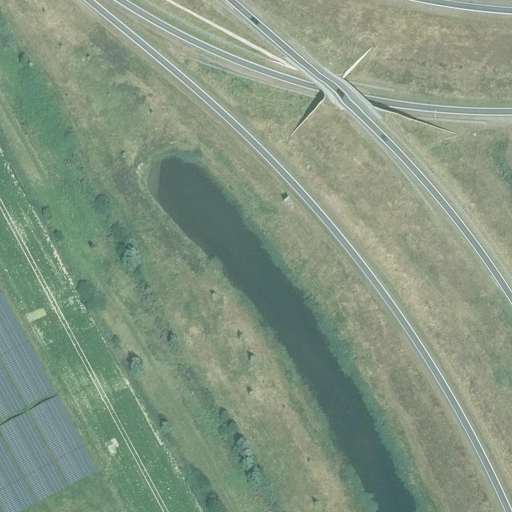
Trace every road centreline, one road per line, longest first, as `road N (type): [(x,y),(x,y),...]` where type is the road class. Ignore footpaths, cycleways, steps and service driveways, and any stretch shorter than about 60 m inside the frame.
road 1 (trunk): [(87,0),(235,125),(375,281),(447,392),(507,511)]
road 2 (trunk): [(120,0),(185,37),(301,83),(428,109),(511,112)]
road 3 (trunk): [(511,298),(396,150),(231,0)]
